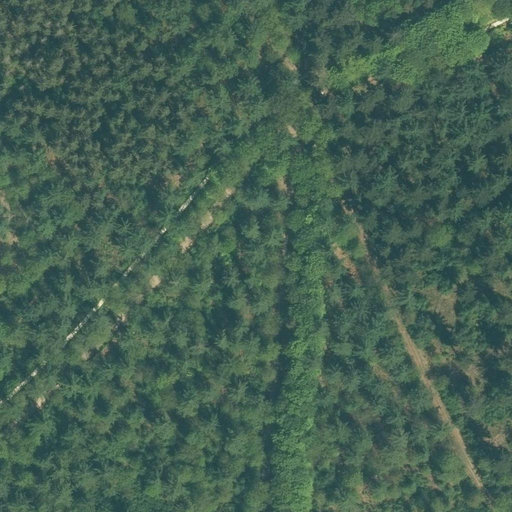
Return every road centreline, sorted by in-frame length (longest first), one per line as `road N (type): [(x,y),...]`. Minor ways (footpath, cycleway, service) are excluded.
road 1 (track): [(329,92),(323,184),(487,511)]
road 2 (track): [(296,108),(95,340),(0,431)]
road 3 (track): [(296,108),(261,511)]
road 4 (track): [(298,88),(296,108),(504,0)]
road 5 (track): [(511,75),(339,87)]
